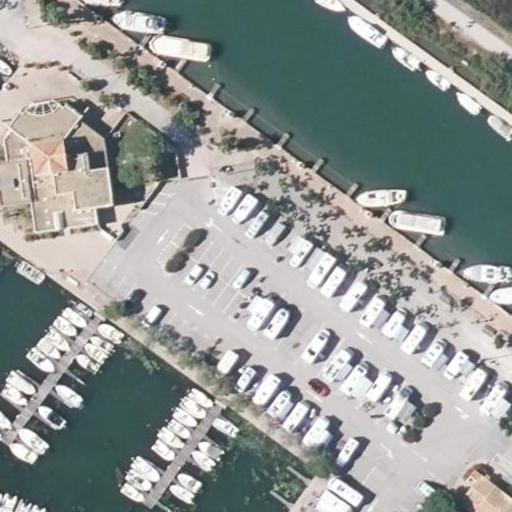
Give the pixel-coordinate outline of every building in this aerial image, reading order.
[(52,114),(49,115),(44,116),(39,115),(35,115),(31,114),(28,112),(24,117),(21,115),(9,131),(13,136),(5,147),(8,168),(0,169),(0,186),(15,185),(15,192),(0,193),(0,195),(2,209),(31,206),(36,237),(58,234),(56,218),(63,217),(65,233),(98,228),(96,212),(95,195),(112,193),(106,146),(80,126),(83,121),(66,108),(63,111),(58,108),(54,113),(52,114)] [(0,193),(15,192),(15,185),(0,186),(0,193)] [(114,209),(112,193),(95,195),(96,212),(114,209)] [(63,217),(56,218),(58,234),(65,233),(63,217)] [(511,511),(511,501),(472,472),(467,479),(474,484),(459,504),(469,511),(511,511)]
